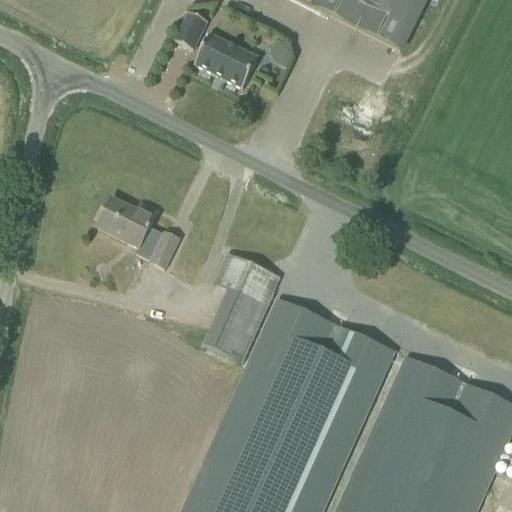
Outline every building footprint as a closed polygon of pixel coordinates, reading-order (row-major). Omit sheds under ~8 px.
[(318,0),(314,10),(401,53),(427,0),(318,0)] [(189,17),(175,45),(193,54),(207,26),(189,17)] [(210,38),(195,69),(243,93),(258,62),(210,38)] [(180,242),(166,235),(164,238),(150,231),(157,216),(142,209),(138,216),(111,203),(98,230),(117,240),(140,251),(142,247),(156,254),(150,266),(165,273),(172,260),(180,242)] [(268,310),(267,309),(281,280),(228,257),(214,289),(229,295),(205,349),(243,366),(268,310)] [(226,418),(183,511),(324,511),(395,356),(278,303),(226,418)] [(477,511),(511,436),(511,409),(405,361),(337,511),(477,511)]
